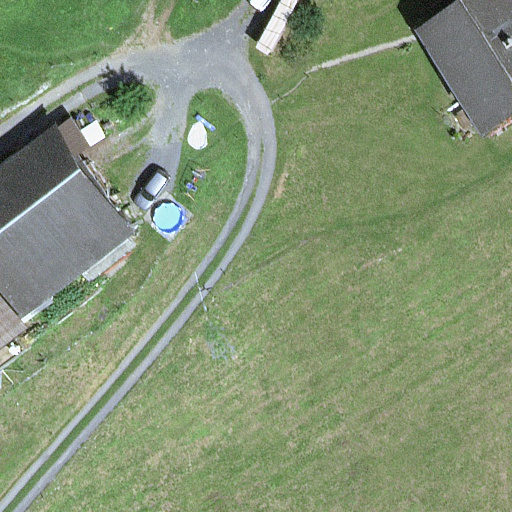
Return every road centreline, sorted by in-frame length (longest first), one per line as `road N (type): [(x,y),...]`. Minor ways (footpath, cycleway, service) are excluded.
road 1 (motorway): [(511,383),(322,0)]
road 2 (motorway): [(0,178),(167,511)]
road 3 (track): [(158,62),(220,64),(247,81),(262,123),(266,163),(239,227),(197,290)]
road 4 (track): [(197,290),(147,364),(20,511)]
